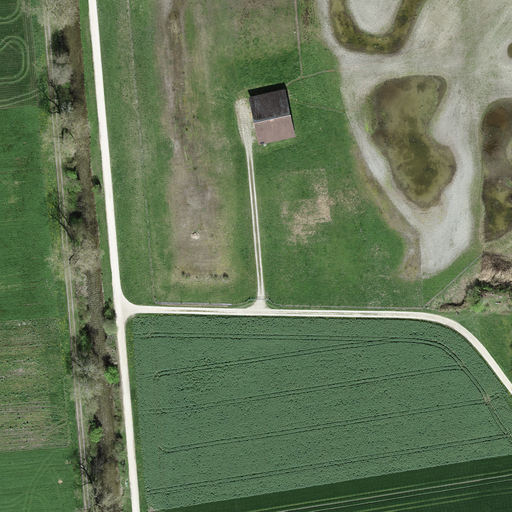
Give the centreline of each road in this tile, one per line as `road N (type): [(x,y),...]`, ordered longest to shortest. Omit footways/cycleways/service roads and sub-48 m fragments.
road 1 (track): [(133,511),(89,0)]
road 2 (track): [(85,511),(43,0)]
road 3 (track): [(500,373),(457,325),(429,316),(115,308)]
